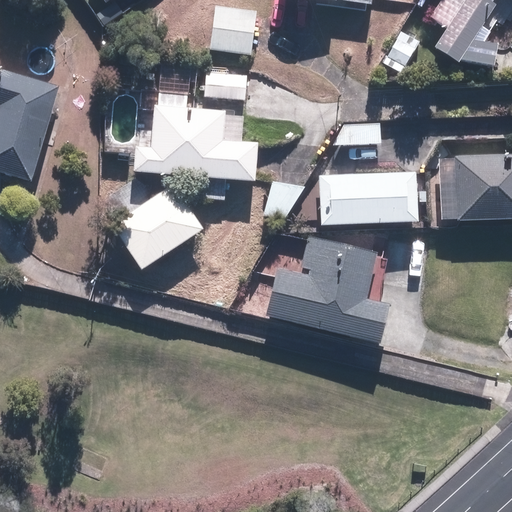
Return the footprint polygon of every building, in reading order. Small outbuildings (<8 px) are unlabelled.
[(497,43),(477,40),(499,0),(441,0),(433,16),(451,26),(440,46),(465,60),(493,65),(497,43)] [(253,12),(220,8),(214,49),(248,53),(253,12)] [(57,87),(0,70),(0,167),(30,177),(57,87)] [(247,78),(207,75),(206,96),(245,99),(247,78)] [(140,148),(139,168),(252,177),(255,143),(220,140),(221,116),(159,111),(156,149),(140,148)] [(339,123),(338,145),(378,146),(379,124),(339,123)] [(511,157),(458,160),(460,216),(511,214),(511,157)] [(414,178),(323,179),(324,223),(415,221),(414,178)] [(305,185),(265,182),(263,217),(303,220),(305,185)] [(174,186),(119,224),(145,263),(201,226),(174,186)] [(354,305),(351,329),(498,347),(502,317),(466,313),(467,306),(442,303),(449,257),(381,251),(366,256),(313,250),(304,258),(298,298),(354,305)]
